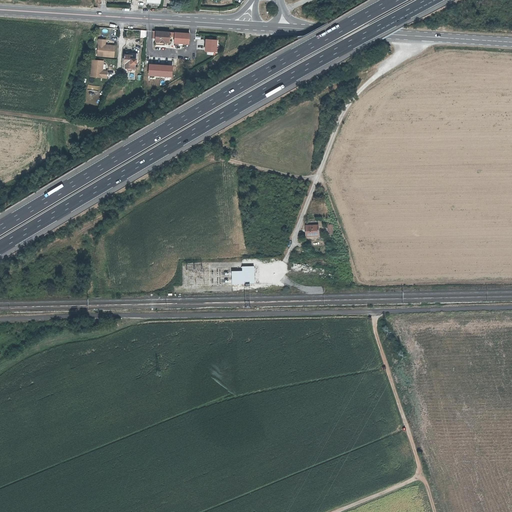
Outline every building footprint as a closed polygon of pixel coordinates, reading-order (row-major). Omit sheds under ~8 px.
[(169,43),(170,32),(156,31),(156,42),(169,43)] [(190,33),(176,32),(175,43),(190,44),(190,33)] [(99,41),(98,56),(113,57),(115,56),(115,47),(114,46),(106,45),(106,41),(105,40),(101,39),(99,41)] [(128,70),(129,71),(132,71),(133,70),(133,69),(135,69),(135,65),(137,65),(137,60),(139,61),(139,54),(131,53),(131,52),(126,52),(125,63),(126,64),(126,69),(128,69),(128,70)] [(93,61),(91,77),(106,78),(108,77),(108,72),(107,71),(103,71),(104,62),(103,61),(94,60),(93,61)] [(318,225),(306,226),(307,236),(319,236),(318,225)] [(246,283),(246,286),(249,286),(249,283),(255,283),(255,266),(243,267),(243,271),(232,271),(233,283),(246,283)]
